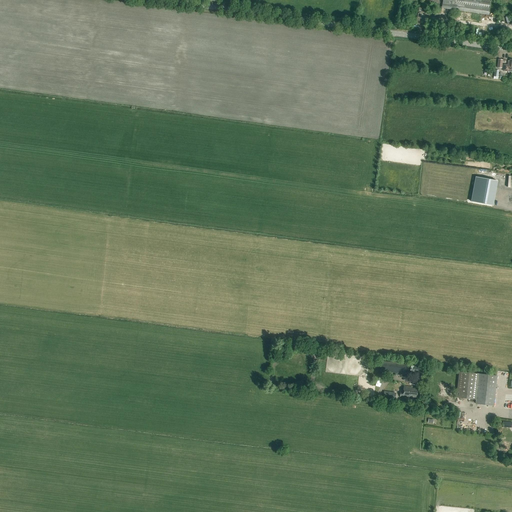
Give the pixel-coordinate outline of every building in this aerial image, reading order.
[(423,0),(423,2),(422,8),(419,8),(418,12),(414,12),(413,18),(414,18),(413,20),(414,20),(414,25),(418,26),(419,24),(420,24),(421,18),(422,18),(422,13),(421,12),(421,10),(422,10),(423,8),(426,9),(428,0),(423,0)] [(437,6),(436,11),(441,12),(442,0),(428,0),(429,0),(428,0),(428,5),(437,6)] [(511,72),(511,60),(510,60),(509,61),(508,61),(508,65),(504,65),(503,71),(511,72)] [(496,181),(476,177),(471,202),(492,205),(496,181)] [(406,364),(382,362),(381,371),(397,372),(397,371),(398,372),(402,372),(402,375),(405,375),(406,364)] [(494,406),(497,376),(460,371),(457,397),(476,400),(476,404),(494,406)] [(417,397),(417,389),(412,389),(412,387),(404,386),(403,393),(400,393),(400,397),(411,398),(410,400),(414,400),(414,397),(417,397)]
